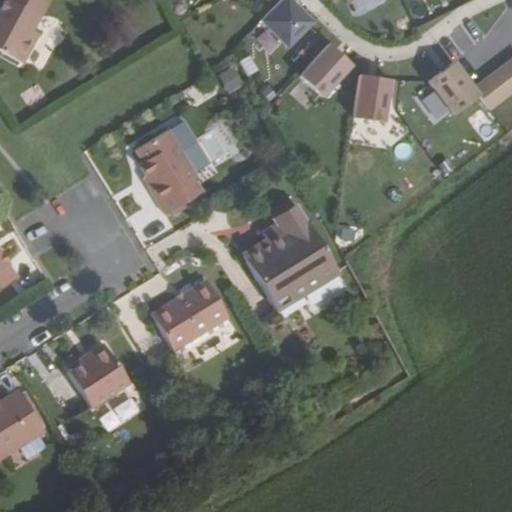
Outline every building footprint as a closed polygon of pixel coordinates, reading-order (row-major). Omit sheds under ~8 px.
[(0,52),(22,64),(38,34),(32,30),(39,17),(47,3),(41,0),(1,0),(0,2),(0,52)] [(284,48),(310,23),(287,0),(281,0),(259,22),(284,48)] [(321,97),(350,66),(327,45),(298,77),(321,97)] [(489,111),(511,93),(511,59),(472,89),(453,63),(427,83),(452,115),(478,96),(489,111)] [(235,64),(218,74),(230,93),(246,83),(235,64)] [(389,81),(358,76),(352,118),(383,122),(389,81)] [(163,216),(199,193),(192,180),(194,179),(165,131),(133,151),(140,163),(136,165),(150,186),(146,189),(163,216)] [(242,256),(273,305),(297,289),(301,296),(337,273),(297,207),(272,223),(274,227),(262,235),(265,241),(242,256)] [(0,286),(15,277),(0,252),(0,286)] [(148,315),(170,352),(225,319),(202,282),(148,315)] [(277,311),(301,296),(297,289),(273,305),(277,311)] [(78,364),(64,372),(88,407),(126,384),(100,345),(85,353),(88,358),(78,364)] [(88,358),(85,353),(75,359),(78,364),(88,358)] [(0,456),(40,432),(16,392),(0,401),(0,456)]
